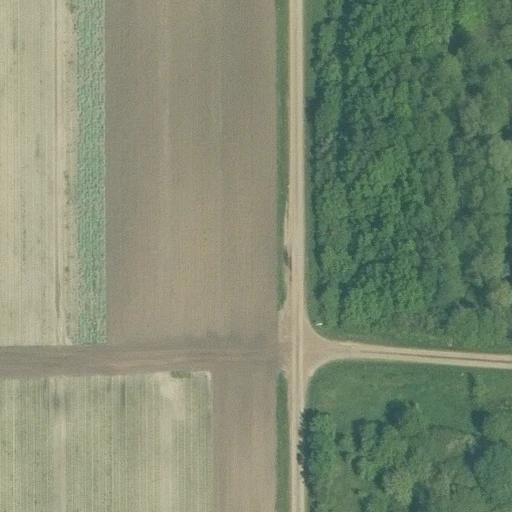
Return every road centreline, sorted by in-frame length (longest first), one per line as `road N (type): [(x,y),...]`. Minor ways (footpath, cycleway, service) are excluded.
road 1 (track): [(305,341),(301,0)]
road 2 (track): [(305,341),(511,358)]
road 3 (track): [(304,511),(305,341)]
